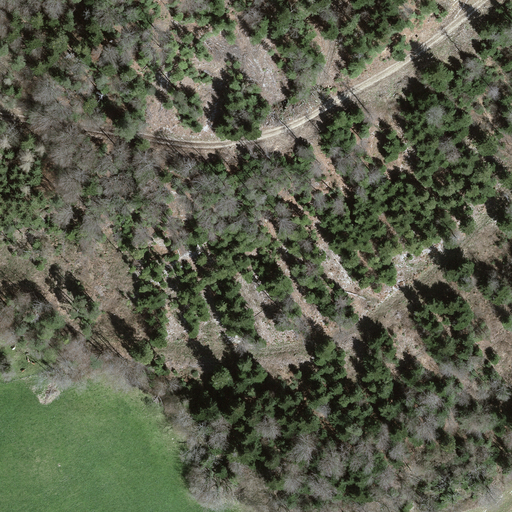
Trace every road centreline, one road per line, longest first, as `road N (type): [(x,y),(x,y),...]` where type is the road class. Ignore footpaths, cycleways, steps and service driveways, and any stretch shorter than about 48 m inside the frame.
road 1 (track): [(0,116),(201,150),(374,84),(495,0)]
road 2 (track): [(511,183),(426,277),(322,339),(239,350),(92,340)]
road 3 (trunk): [(386,0),(511,237)]
road 4 (track): [(335,0),(326,60),(298,113)]
